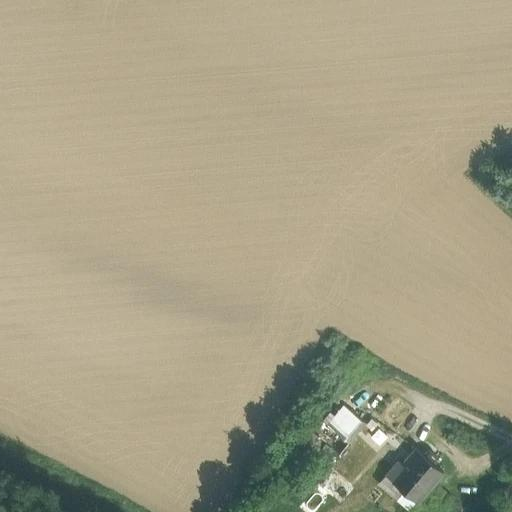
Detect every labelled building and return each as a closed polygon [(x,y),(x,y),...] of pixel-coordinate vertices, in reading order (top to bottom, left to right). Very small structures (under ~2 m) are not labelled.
[(339,432),(355,413),(344,404),(328,422),(339,432)] [(366,423),(355,413),(339,432),(350,441),(366,423)] [(338,455),(350,441),(339,432),(328,422),(316,436),(338,455)] [(417,447),(403,463),(399,460),(387,473),(417,499),(443,470),(417,447)] [(332,468),(318,484),(341,503),(354,487),(332,468)]
